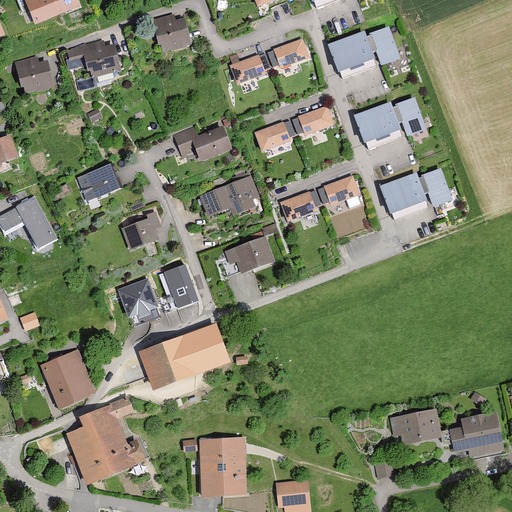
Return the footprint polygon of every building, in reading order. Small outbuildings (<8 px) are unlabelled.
[(25,0),(35,24),(80,7),(77,0),(25,0)] [(174,16),(152,23),(162,55),(192,45),(184,19),(175,22),(174,16)] [(389,26),(371,33),(372,34),(377,50),(383,65),(401,59),(389,26)] [(364,30),(328,43),(339,74),(376,60),(372,51),(377,50),(372,34),(366,36),(364,30)] [(302,38),(272,49),(279,69),(309,59),(302,38)] [(104,43),(68,52),(71,63),(86,59),(91,81),(122,73),(115,47),(105,49),(104,43)] [(258,54),(228,65),(235,85),(265,74),(258,54)] [(35,57),(13,63),(21,96),(52,88),(45,60),(36,63),(35,57)] [(415,97),(396,103),(397,106),(402,121),(408,137),(427,131),(415,97)] [(390,102),(354,115),(365,145),(401,131),(398,123),(402,121),(397,106),(392,108),(390,102)] [(328,107),(298,117),(305,138),(310,136),(324,131),(335,127),(328,107)] [(268,129),(254,134),(261,154),(265,153),(290,144),(291,143),(284,123),(268,129)] [(197,129),(176,137),(184,157),(198,151),(204,164),(235,151),(226,128),(201,138),(197,129)] [(10,136),(0,140),(0,166),(19,159),(10,136)] [(114,166),(79,179),(88,204),(123,191),(114,166)] [(441,171),(422,178),(423,180),(429,195),(435,211),(454,204),(441,171)] [(416,175),(381,189),(392,219),(428,206),(425,197),(429,195),(423,180),(419,182),(416,175)] [(353,177),(323,188),(330,206),(331,208),(333,208),(347,203),(361,198),(353,177)] [(253,178),(203,198),(212,220),(234,211),(237,219),(259,210),(256,201),(262,199),(253,178)] [(310,194),(280,205),(287,225),(300,220),(317,214),(310,194)] [(34,199),(0,218),(0,223),(6,234),(24,224),(39,252),(58,242),(34,199)] [(150,220),(122,232),(131,254),(159,242),(150,220)] [(265,239),(232,250),(241,277),(274,265),(265,239)] [(35,314),(20,320),(25,333),(40,327),(35,314)] [(186,338),(139,354),(153,394),(200,379),(186,338)] [(78,352),(42,367),(59,409),(90,396),(89,395),(95,392),(78,352)] [(248,358),(236,358),(237,367),(248,366),(248,358)] [(489,400),(476,394),(472,401),(485,408),(489,400)] [(83,427),(67,434),(88,486),(133,468),(133,465),(143,461),(134,440),(124,443),(115,421),(135,413),(128,397),(110,404),(110,405),(80,418),(83,427)] [(439,410),(393,419),(397,440),(403,439),(405,448),(444,440),(439,410)] [(466,428),(453,431),(458,456),(471,454),(472,460),(508,452),(500,413),(465,420),(466,428)] [(245,439),(200,442),(203,499),(248,496),(245,439)] [(197,440),(183,442),(184,454),(198,452),(197,440)] [(397,461),(378,466),(381,481),(400,476),(397,461)] [(311,511),(307,480),(276,484),(279,510),(284,509),(284,511),(311,511)]
